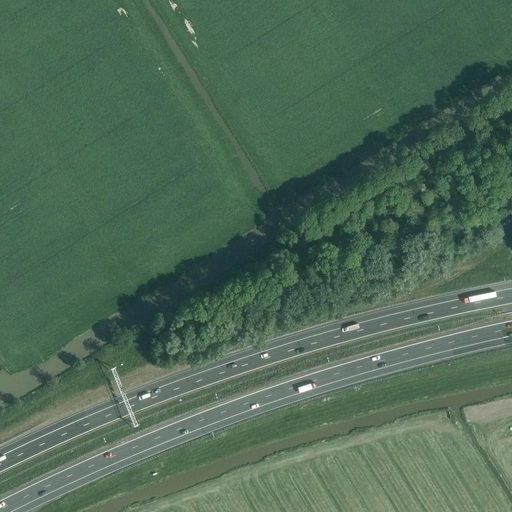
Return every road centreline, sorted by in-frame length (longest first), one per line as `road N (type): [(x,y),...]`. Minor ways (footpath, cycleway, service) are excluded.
road 1 (motorway): [(511,295),(207,378),(0,466)]
road 2 (motorway): [(5,511),(221,417),(511,333)]
